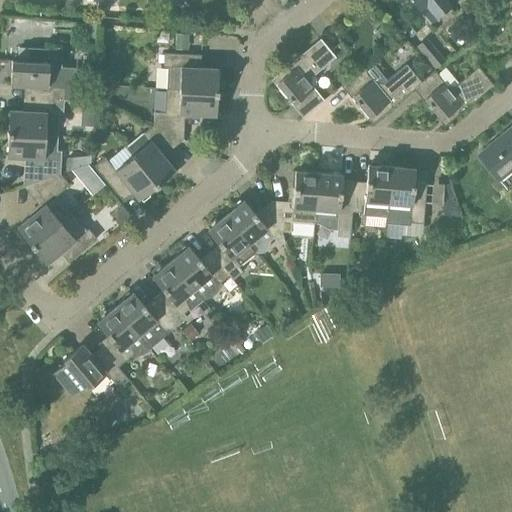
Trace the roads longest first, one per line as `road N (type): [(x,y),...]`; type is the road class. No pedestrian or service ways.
road 1 (residential): [(255,136),(236,167),(53,320),(0,255)]
road 2 (residential): [(255,136),(447,144),(511,94)]
road 3 (residential): [(321,0),(253,62),(255,136)]
